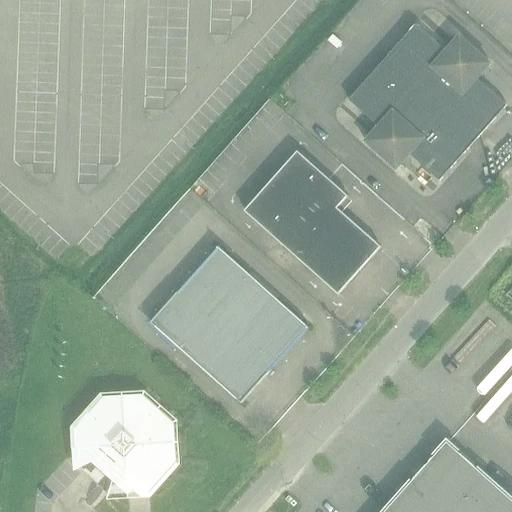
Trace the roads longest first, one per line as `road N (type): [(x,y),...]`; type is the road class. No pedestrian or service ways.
road 1 (unclassified): [(511,214),(249,511)]
road 2 (unknown): [(457,276),(320,114),(325,78),(410,0)]
